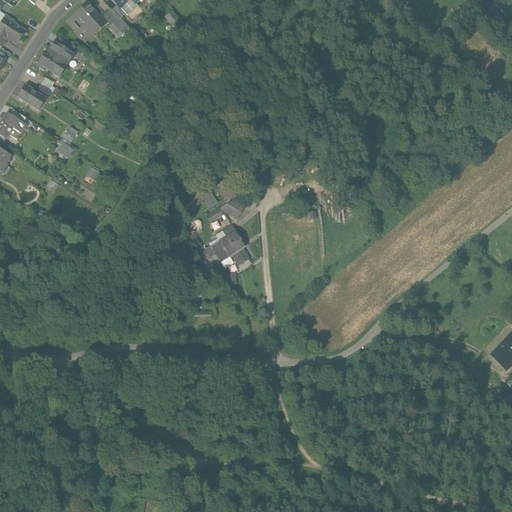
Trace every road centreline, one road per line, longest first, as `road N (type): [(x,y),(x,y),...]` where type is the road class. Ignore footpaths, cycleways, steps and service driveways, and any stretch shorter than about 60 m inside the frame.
road 1 (unclassified): [(361,342),(327,361),(274,365),(131,348),(52,360),(0,350)]
road 2 (track): [(274,365),(276,389),(310,464),(511,511)]
road 3 (track): [(511,212),(361,342)]
road 4 (unknown): [(42,511),(49,449),(30,414),(52,360)]
road 5 (residential): [(0,99),(50,17),(70,0)]
